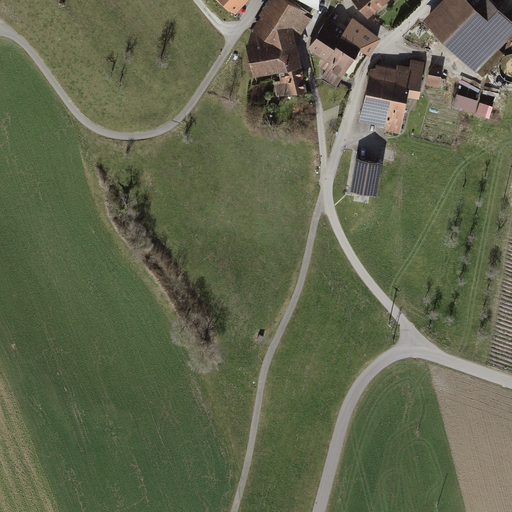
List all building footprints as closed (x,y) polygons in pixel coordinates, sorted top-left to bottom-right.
[(223,0),(233,9),(241,0),(223,0)] [(299,62),(294,43),(312,13),(289,0),(272,0),(262,15),(271,22),(264,30),(253,33),(249,47),(255,71),(279,66),(299,62)] [(372,20),(381,12),(370,0),(353,0),(354,0),(372,20)] [(370,0),(381,12),(395,0),(396,0),(397,1),(398,0),(402,0),(403,1),(403,0),(370,0)] [(469,0),(447,0),(426,22),(484,80),(508,56),(502,50),(511,40),(511,20),(491,0),(481,0),(475,6),(469,0)] [(330,21),(321,36),(357,59),(363,50),(342,37),(346,31),(330,21)] [(353,21),(346,31),(342,37),(363,50),(370,55),(381,38),(353,21)] [(338,89),(357,59),(321,36),(311,51),(325,60),(321,68),(327,72),(322,79),(338,89)] [(305,88),(299,62),(279,66),(282,80),(276,81),(278,94),(305,88)] [(402,67),(401,71),(397,94),(411,97),(422,99),(427,71),(429,64),(415,62),(414,69),(402,67)] [(402,134),(411,97),(397,94),(401,71),(382,67),(381,71),(373,69),(360,120),(390,127),(389,130),(402,134)] [(429,85),(441,87),(445,69),(433,67),(429,85)] [(455,104),(476,111),(480,99),(459,92),(455,104)] [(482,104),(479,115),(491,120),(495,109),(482,104)] [(379,162),(358,159),(353,189),(375,192),(379,162)]
